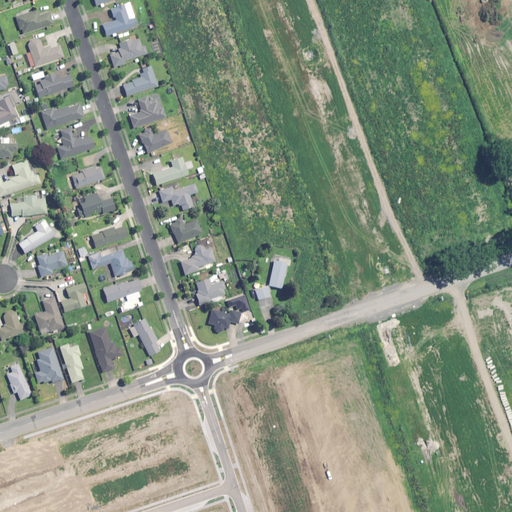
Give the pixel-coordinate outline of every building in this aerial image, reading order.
[(129,3),(123,5),(128,19),(134,17),(129,3)] [(115,17),(116,20),(102,25),(106,37),(135,27),(134,26),(137,25),(135,17),(134,17),(128,19),(123,5),(123,4),(116,6),(116,7),(110,9),(113,18),(115,17)] [(37,9),(14,17),(19,30),(21,30),(22,34),(53,24),(49,12),(39,15),(37,9)] [(30,40),(27,45),(29,52),(34,66),(34,67),(64,57),(59,45),(50,48),(50,46),(43,48),(40,41),(35,38),(30,40)] [(117,49),(118,52),(109,55),(113,68),(126,64),(125,61),(147,53),(144,46),(142,47),(139,38),(132,41),(131,39),(118,43),(120,48),(117,49)] [(34,66),(29,52),(26,54),(30,67),(34,66)] [(132,81),(122,84),(126,97),(158,86),(151,65),(142,68),(143,72),(139,74),(140,77),(131,80),(132,81)] [(40,72),(31,75),(33,81),(42,77),(40,72)] [(39,81),(40,84),(34,86),(38,98),(47,95),(63,90),(63,89),(73,86),(69,74),(60,77),(59,74),(56,75),(55,73),(43,77),(44,79),(39,81)] [(8,85),(6,75),(0,76),(0,90),(6,89),(5,86),(8,85)] [(0,124),(18,116),(8,95),(0,99),(0,124)] [(140,112),(128,115),(133,128),(166,117),(163,107),(160,108),(157,101),(150,104),(147,96),(137,100),(140,109),(139,110),(140,112)] [(53,107),(40,111),(47,129),(84,116),(79,103),(68,108),(67,106),(54,110),(53,107)] [(62,145),(56,147),(60,160),(95,148),(90,136),(81,139),(80,137),(77,138),(75,131),(73,131),(71,126),(60,130),(62,136),(60,137),(62,145)] [(153,135),(150,127),(143,130),(144,132),(138,135),(142,144),(143,143),(147,153),(172,142),(166,129),(153,135)] [(0,157),(5,158),(5,157),(11,157),(11,152),(14,152),(14,150),(17,150),(17,143),(1,143),(1,139),(0,138),(0,157)] [(30,156),(27,148),(22,150),(25,158),(30,156)] [(172,167),(152,173),(156,185),(188,174),(182,157),(170,161),(172,167)] [(0,176),(0,175),(0,197),(41,183),(38,174),(34,176),(32,170),(30,171),(27,160),(12,165),(15,175),(18,174),(18,176),(9,179),(9,180),(2,182),(0,176)] [(82,171),(82,172),(71,176),(76,189),(105,179),(101,167),(95,169),(94,166),(82,171)] [(172,187),(158,191),(162,202),(171,200),(173,206),(178,204),(178,206),(180,206),(182,211),(194,207),(190,195),(198,192),(195,183),(173,191),(172,187)] [(115,209),(111,198),(103,200),(98,198),(96,192),(83,196),(84,200),(83,203),(79,204),(80,207),(76,208),(79,216),(84,215),(85,217),(101,211),(102,214),(115,209)] [(24,202),(9,204),(11,216),(21,215),(22,217),(47,213),(45,198),(37,200),(36,195),(23,197),(24,202)] [(175,222),(169,225),(173,234),(173,233),(178,244),(203,233),(197,219),(184,225),(181,217),(174,220),(175,222)] [(27,238),(18,244),(24,254),(54,236),(44,220),(34,226),(37,231),(26,238),(27,238)] [(102,232),(91,236),(95,248),(128,237),(124,226),(114,229),(113,227),(101,231),(102,232)] [(191,256),(191,258),(180,262),(185,276),(200,271),(199,267),(216,261),(211,247),(205,249),(204,247),(200,245),(196,246),(194,250),(195,252),(193,256),(191,256)] [(86,255),(84,247),(77,250),(79,257),(86,255)] [(101,257),(99,252),(87,256),(92,270),(110,264),(114,277),(119,275),(120,277),(126,274),(126,273),(134,270),(131,261),(128,262),(127,258),(125,258),(122,250),(101,257)] [(46,253),(36,257),(39,265),(37,266),(40,277),(53,273),(52,270),(67,265),(63,251),(47,256),(46,253)] [(267,286),(255,290),(258,301),(270,296),(269,292),(271,291),(269,286),(281,289),(287,263),(274,260),(268,285),(267,286)] [(222,267),(215,270),(216,274),(219,273),(221,279),(225,277),(222,267)] [(197,293),(195,294),(199,306),(211,302),(210,299),(225,294),(223,290),(225,289),(223,282),(211,285),(209,278),(195,283),(198,290),(196,291),(197,293)] [(116,284),(102,288),(107,303),(124,297),(126,302),(135,298),(134,294),(142,291),(138,279),(128,283),(127,282),(116,285),(116,284)] [(70,298),(60,302),(64,313),(86,305),(82,294),(87,292),(83,283),(65,289),(68,297),(69,297),(70,298)] [(45,311),(34,315),(39,330),(48,327),(50,332),(65,327),(54,296),(41,301),(45,311)] [(229,314),(212,309),(208,324),(214,325),(213,328),(215,332),(219,333),(223,331),(224,328),(228,329),(230,322),(238,324),(241,313),(230,310),(229,314)] [(5,312),(2,317),(5,324),(2,325),(3,327),(0,327),(0,339),(0,341),(28,332),(24,322),(20,324),(16,313),(10,310),(5,312)] [(145,319),(133,325),(134,326),(129,329),(133,338),(138,335),(149,357),(160,351),(156,342),(158,341),(151,329),(150,330),(145,319)] [(106,326),(88,332),(102,373),(114,369),(111,359),(112,359),(113,360),(118,358),(118,357),(123,355),(120,346),(117,348),(114,341),(111,342),(106,326)] [(68,344),(59,347),(71,383),(83,379),(80,370),(83,369),(79,356),(81,355),(77,345),(69,348),(68,344)] [(63,379),(52,347),(37,352),(39,359),(36,360),(40,371),(34,373),(37,383),(43,382),(43,383),(51,381),(51,383),(63,379)] [(31,395),(18,364),(10,367),(12,372),(6,375),(10,384),(9,385),(13,394),(16,392),(20,400),(31,395)]
